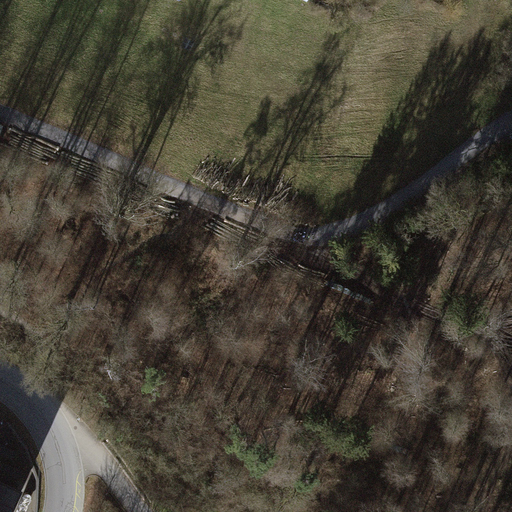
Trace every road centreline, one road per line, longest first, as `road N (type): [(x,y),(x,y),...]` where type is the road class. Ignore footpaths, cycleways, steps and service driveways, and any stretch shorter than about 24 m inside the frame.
road 1 (track): [(0,110),(259,221),(319,233),(366,221),(511,121)]
road 2 (unclassified): [(0,379),(41,418),(57,458),(58,511)]
